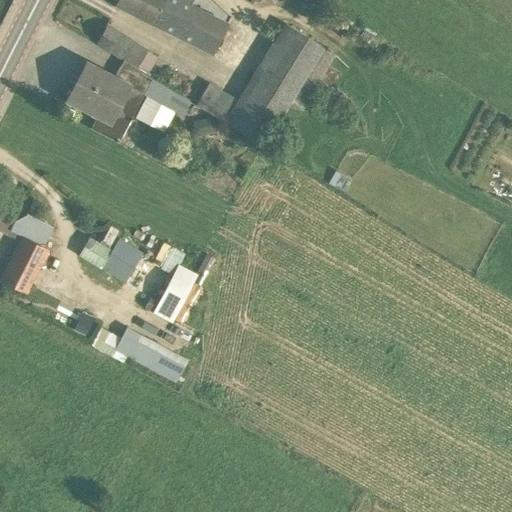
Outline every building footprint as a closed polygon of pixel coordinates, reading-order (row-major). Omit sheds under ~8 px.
[(213,54),(228,26),(190,7),(193,0),(118,0),(116,5),(213,54)] [(210,83),(196,105),(262,147),(289,104),(300,110),(334,55),(285,24),(238,101),(210,83)] [(124,60),(137,69),(147,52),(105,26),(96,43),(123,61),(124,60)] [(156,83),(137,69),(124,60),(123,61),(114,78),(86,63),(67,100),(102,119),(96,131),(124,145),(156,83)] [(75,112),(66,107),(62,114),(72,119),(75,112)] [(215,133),(213,118),(203,120),(205,134),(215,133)] [(14,255),(39,268),(48,250),(43,247),(52,230),(28,217),(15,222),(0,214),(0,231),(20,242),(14,255)] [(88,238),(78,255),(101,269),(112,250),(108,248),(117,231),(110,226),(100,244),(88,238)] [(112,250),(101,269),(124,283),(142,253),(119,239),(112,250)] [(39,268),(14,255),(0,281),(25,294),(39,268)] [(197,274),(177,265),(165,289),(184,299),(193,283),(197,274)] [(144,308),(152,312),(158,301),(150,297),(144,308)] [(85,335),(93,319),(83,314),(74,330),(85,335)] [(123,356),(172,379),(184,355),(121,326),(117,334),(97,325),(88,344),(122,360),(123,356)]
